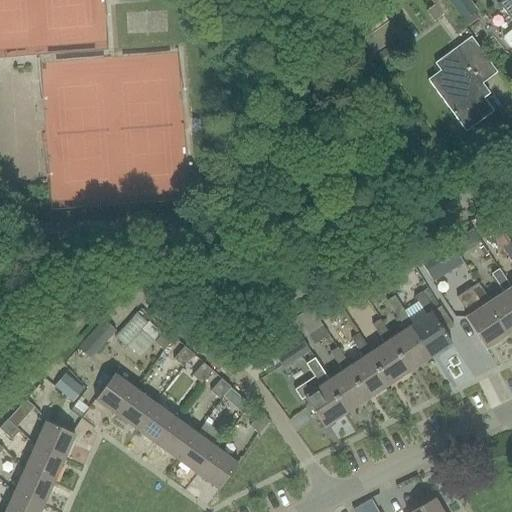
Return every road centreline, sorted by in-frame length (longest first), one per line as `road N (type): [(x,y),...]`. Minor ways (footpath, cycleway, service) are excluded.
road 1 (residential): [(0,410),(121,272),(265,393),(328,496)]
road 2 (residential): [(328,496),(511,413)]
